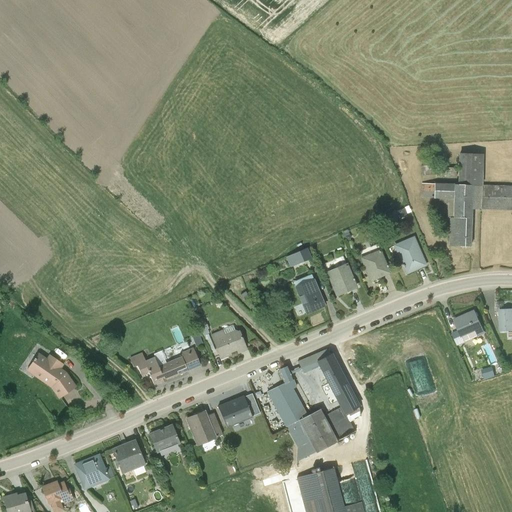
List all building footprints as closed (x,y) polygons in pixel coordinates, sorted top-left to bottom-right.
[(421,197),(449,198),(447,246),(471,247),(472,209),(511,209),(511,186),(482,185),(482,154),(458,154),(457,185),(421,184),(421,197)] [(413,236),(392,245),(406,275),(426,265),(413,236)] [(305,249),(290,255),(294,264),(309,258),(305,249)] [(380,249),(360,258),(370,282),(390,273),(380,249)] [(347,263),(326,272),(336,296),(356,288),(347,263)] [(326,306),(315,278),(294,287),(306,314),(326,306)] [(511,308),(498,309),(499,331),(511,330),(511,308)] [(475,309),(454,318),(459,331),(463,341),(485,332),(475,309)] [(203,322),(198,324),(210,353),(215,351),(203,322)] [(222,330),(211,334),(220,357),(237,350),(238,354),(247,351),(237,329),(224,334),(222,330)] [(201,331),(194,333),(197,345),(204,343),(201,331)] [(463,341),(459,331),(453,333),(457,344),(463,341)] [(148,372),(154,385),(200,365),(193,348),(180,353),(181,356),(158,366),(154,356),(145,360),(142,352),(129,358),(133,367),(137,365),(141,375),(148,372)] [(361,407),(329,349),(299,362),(302,372),(319,368),(339,407),(324,416),(319,409),(307,415),(292,388),(296,386),(288,366),(279,370),(285,384),(267,392),(285,427),(301,459),(315,453),(359,429),(361,419),(361,407)] [(38,353),(25,370),(50,387),(58,399),(76,387),(65,371),(38,353)] [(494,364),(483,366),(485,377),(497,374),(494,364)] [(243,395),(217,405),(227,429),(253,418),(243,395)] [(207,415),(205,410),(185,418),(196,446),(216,438),(216,437),(207,415)] [(214,413),(207,415),(216,437),(222,434),(214,413)] [(148,433),(156,453),(159,452),(178,445),(180,444),(172,423),(148,433)] [(112,448),(122,475),(145,466),(135,439),(112,448)] [(178,445),(159,452),(161,456),(179,449),(178,445)] [(99,453),(74,464),(84,490),(109,479),(99,453)] [(301,476),(309,511),(363,511),(361,504),(336,510),(326,469),(301,476)] [(41,486),(48,505),(51,504),(53,511),(61,511),(64,511),(60,500),(61,500),(63,504),(73,500),(69,488),(66,489),(63,481),(58,483),(56,480),(41,486)] [(31,511),(25,492),(17,495),(17,492),(2,497),(6,511),(31,511)]
